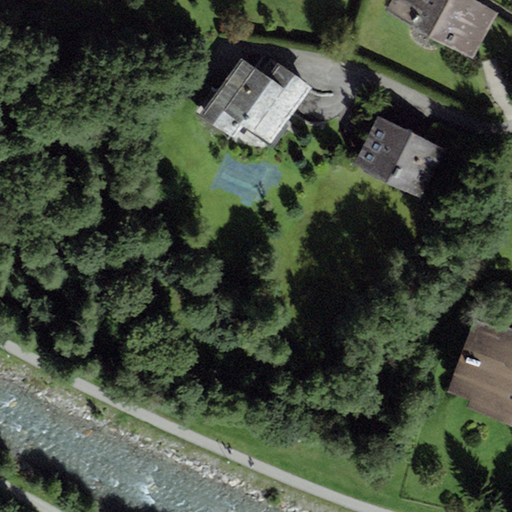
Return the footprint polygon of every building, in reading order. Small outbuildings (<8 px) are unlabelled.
[(475,0),(389,0),(384,11),(472,59),(498,12),(475,0)] [(240,57),(198,115),(232,139),(241,126),(238,124),(270,79),(267,76),(240,57)] [(269,146),(312,87),(277,62),(267,76),(270,79),(238,124),(241,126),(269,146)] [(378,114),(353,164),(421,198),(446,148),(378,114)] [(511,423),(511,325),(496,320),(494,326),(471,318),(444,392),(466,400),(464,406),(511,423)]
